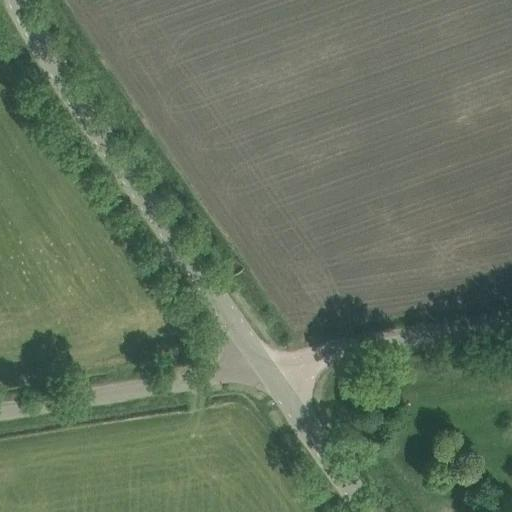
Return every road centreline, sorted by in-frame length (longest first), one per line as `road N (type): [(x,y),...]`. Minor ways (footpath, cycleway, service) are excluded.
road 1 (tertiary): [(262,367),(13,0)]
road 2 (unclassified): [(0,410),(262,367)]
road 3 (unclassified): [(262,367),(511,319)]
road 4 (tertiary): [(370,511),(262,367)]
